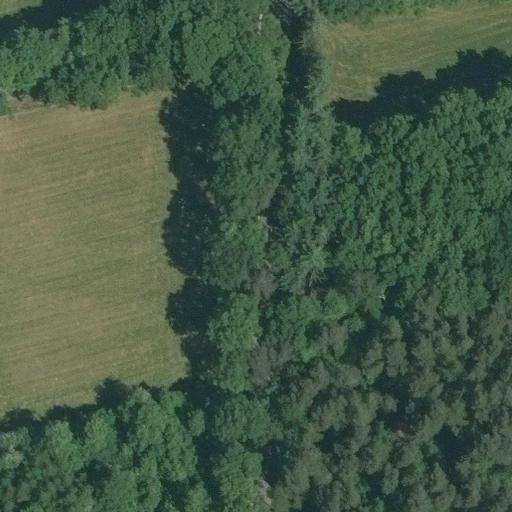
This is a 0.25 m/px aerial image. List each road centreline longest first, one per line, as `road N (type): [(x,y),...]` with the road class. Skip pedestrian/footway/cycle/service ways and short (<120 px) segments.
road 1 (tertiary): [(255,511),(270,9)]
road 2 (unclassified): [(0,94),(246,27),(270,9)]
